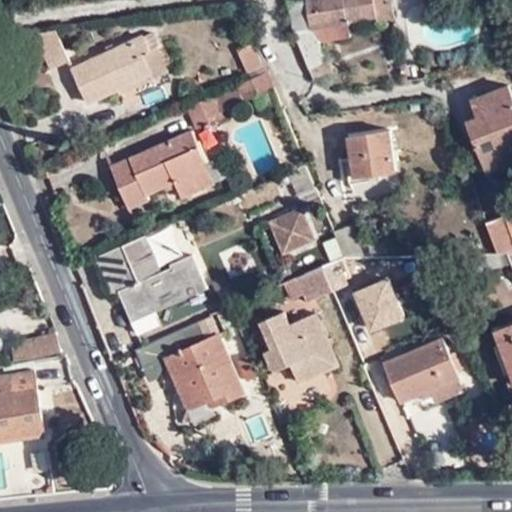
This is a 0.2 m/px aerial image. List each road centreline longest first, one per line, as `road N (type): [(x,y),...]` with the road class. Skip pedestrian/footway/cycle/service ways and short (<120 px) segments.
road 1 (tertiary): [(0,120),(155,511)]
road 2 (tertiary): [(155,511),(511,498)]
